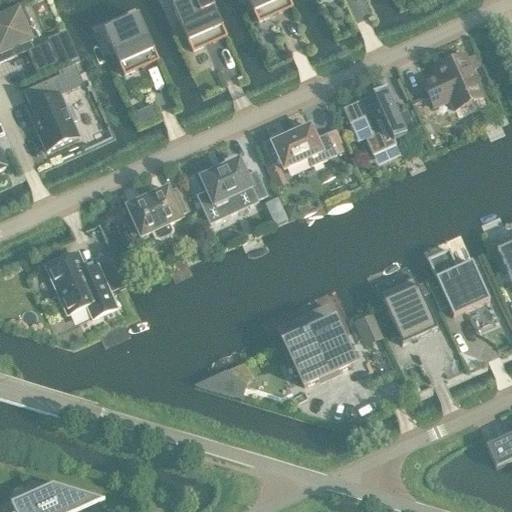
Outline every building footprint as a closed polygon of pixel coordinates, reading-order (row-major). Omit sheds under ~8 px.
[(227,38),(210,2),(208,2),(206,0),(199,0),(174,12),(192,54),(205,48),(204,46),(212,43),(212,45),(227,38)] [(247,0),(258,24),(271,19),(270,17),(277,14),(278,15),(292,9),(288,0),(247,0)] [(0,65),(16,58),(14,55),(21,53),(22,55),(27,53),(36,75),(58,65),(49,43),(33,50),(30,44),(32,43),(27,31),(31,29),(21,6),(0,15),(0,16),(1,19),(0,19),(0,65)] [(158,62),(142,25),(140,26),(137,21),(105,36),(124,77),(137,71),(136,70),(143,67),(144,68),(158,62)] [(67,35),(49,43),(58,65),(76,57),(67,35)] [(475,57),(466,62),(471,73),(480,69),(475,57)] [(471,73),(466,62),(465,58),(435,71),(441,82),(424,90),(433,110),(450,103),(454,113),(483,100),(471,73)] [(59,77),(23,93),(30,110),(27,111),(46,154),(78,139),(72,125),(76,123),(70,109),(66,111),(59,97),(84,86),(75,67),(57,75),(59,77)] [(385,91),(342,111),(350,127),(364,120),(372,139),(365,142),(372,158),(396,148),(394,143),(406,137),(405,136),(415,132),(406,113),(397,117),(385,91)] [(153,108),(134,116),(139,128),(158,119),(153,108)] [(285,139),(258,151),(266,169),(279,164),(283,173),(307,162),(311,170),(336,158),(336,157),(327,136),(316,141),(310,128),(296,135),(296,134),(295,135),(286,139),(285,139)] [(335,132),(327,136),(336,157),(344,153),(335,132)] [(206,193),(196,198),(210,228),(257,206),(256,204),(268,199),(256,173),(246,178),(239,163),(236,160),(225,165),(224,170),(200,181),(206,193)] [(170,226),(181,221),(179,218),(186,215),(176,192),(169,195),(167,192),(127,210),(141,240),(152,235),(155,242),(160,243),(171,239),(174,233),(170,226)] [(284,212),(278,199),(261,207),(271,228),(288,220),(284,212)] [(294,208),(284,212),(288,220),(289,222),(298,218),(294,208)] [(207,240),(196,245),(202,256),(213,251),(207,240)] [(511,241),(496,249),(511,284),(504,287),(509,300),(511,298),(511,241)] [(489,304),(472,265),(457,271),(449,253),(427,263),(435,281),(439,289),(430,293),(439,314),(448,309),(453,320),(489,304)] [(103,280),(98,268),(85,274),(77,257),(47,271),(68,318),(86,309),(92,322),(117,311),(110,296),(103,280)] [(118,273),(103,280),(110,296),(126,289),(118,273)] [(398,339),(402,348),(437,332),(417,289),(413,280),(378,295),(382,304),(391,324),(384,327),(391,342),(398,339)] [(353,367),(327,309),(302,320),(329,378),(353,367)] [(382,339),(372,317),(355,325),(360,336),(365,334),(370,345),(382,339)] [(329,378),(302,320),(278,331),(304,390),(329,378)] [(228,374),(196,388),(241,401),(246,387),(228,374)] [(416,385),(408,389),(412,397),(420,393),(416,385)] [(511,444),(509,439),(486,449),(496,470),(511,463),(511,462),(511,444)] [(80,511),(93,506),(94,502),(95,501),(52,487),(30,497),(35,508),(25,511),(80,511)]
